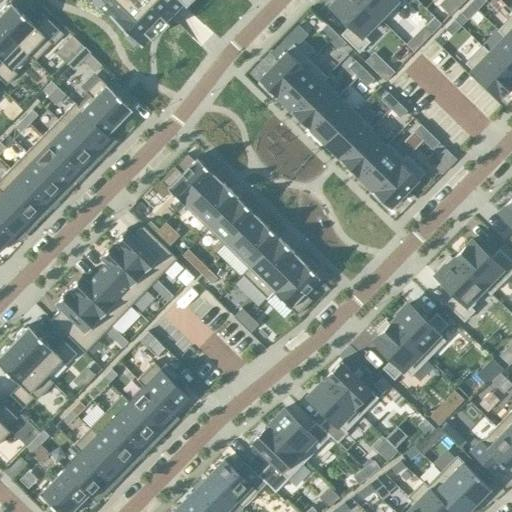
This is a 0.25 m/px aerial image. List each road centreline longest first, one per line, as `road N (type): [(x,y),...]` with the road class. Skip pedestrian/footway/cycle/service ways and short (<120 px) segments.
road 1 (residential): [(128,511),(222,414),(326,330),(511,139)]
road 2 (residential): [(281,0),(178,120),(0,301)]
